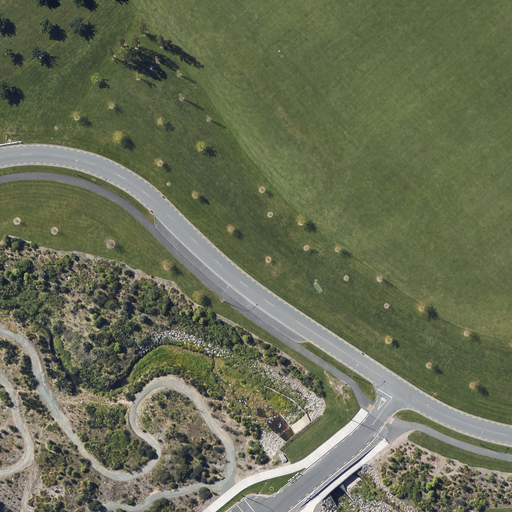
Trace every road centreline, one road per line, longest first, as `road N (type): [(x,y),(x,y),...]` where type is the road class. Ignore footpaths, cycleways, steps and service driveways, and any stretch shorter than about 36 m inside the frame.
road 1 (residential): [(398,388),(256,294),(128,180),(57,155),(0,158)]
road 2 (residential): [(270,511),(364,434),(398,388)]
road 3 (residential): [(511,435),(458,421),(398,388)]
